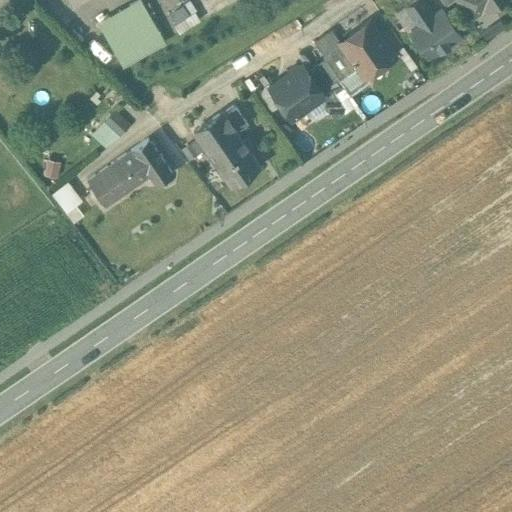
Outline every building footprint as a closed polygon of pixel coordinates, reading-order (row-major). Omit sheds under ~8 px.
[(166,41),(142,0),(131,0),(99,18),(125,63),(166,41)] [(424,0),(413,0),(396,12),(428,58),(460,36),(441,8),(434,13),(424,0)] [(483,11),(475,0),(456,0),(470,20),(483,11)] [(498,0),(475,0),(483,11),(498,0)] [(383,39),(369,20),(338,42),(339,44),(351,62),(352,61),(353,63),(355,62),(358,67),(365,76),(394,56),(392,53),(383,39)] [(402,46),(393,32),(383,39),(392,53),(402,46)] [(339,44),(322,56),(324,58),(325,58),(340,80),(358,67),(355,62),(353,63),(352,61),(351,62),(339,44)] [(340,80),(325,58),(324,58),(306,71),(323,95),(321,96),(324,100),(323,106),(330,115),(338,116),(343,113),(344,107),(335,94),(345,87),(340,80)] [(299,67),(269,88),(268,93),(277,105),(282,106),(290,118),(321,96),(323,95),(306,71),(304,68),(299,67)] [(248,122),(235,104),(223,112),(236,130),(248,122)] [(129,124),(115,110),(108,118),(122,131),(129,124)] [(223,112),(222,111),(193,131),(230,186),(260,165),(236,130),(223,112)] [(146,136),(84,180),(104,208),(150,176),(156,184),(172,173),(146,136)] [(52,190),(73,219),(79,214),(73,205),(82,198),(68,178),(52,190)]
